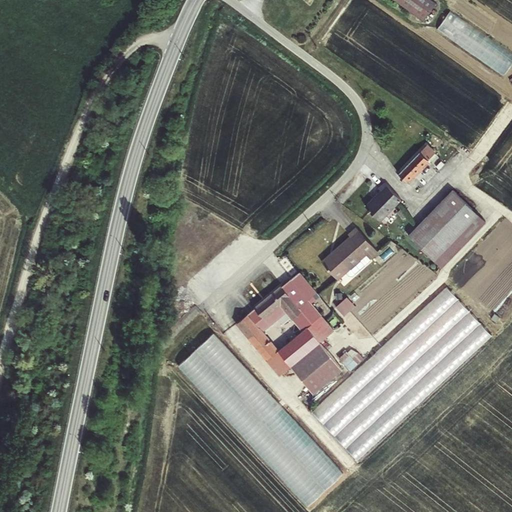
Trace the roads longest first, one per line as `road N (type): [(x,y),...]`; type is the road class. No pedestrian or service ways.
road 1 (tertiary): [(196,0),(129,179),(58,511)]
road 2 (track): [(175,46),(138,42),(115,64),(42,218),(0,367)]
